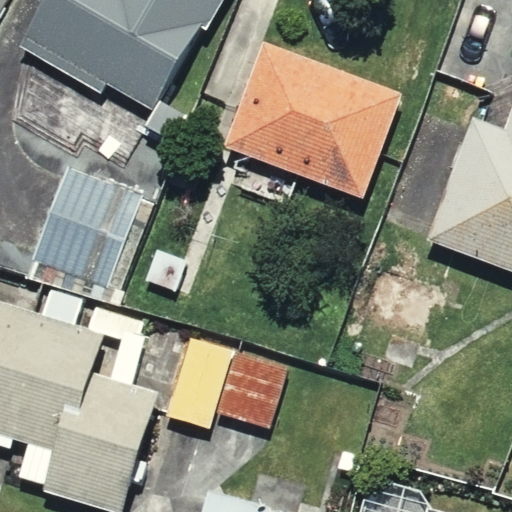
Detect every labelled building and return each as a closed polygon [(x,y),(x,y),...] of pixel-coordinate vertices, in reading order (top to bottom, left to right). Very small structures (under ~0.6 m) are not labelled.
[(31,0),(6,48),(91,93),(94,88),(126,105),(114,126),(152,146),(230,0),(31,0)] [(390,99),(245,44),(204,150),(349,205),(390,99)] [(511,88),(497,135),(457,122),(418,243),(511,274),(511,88)] [(132,196),(58,167),(19,266),(94,295),(132,196)] [(0,453),(6,456),(0,474),(0,475),(20,482),(15,495),(66,511),(101,511),(139,397),(92,381),(105,342),(0,306),(0,453)] [(281,370),(179,341),(157,419),(201,432),(207,413),(265,429),(281,370)] [(273,511),(194,492),(189,511),(273,511)]
